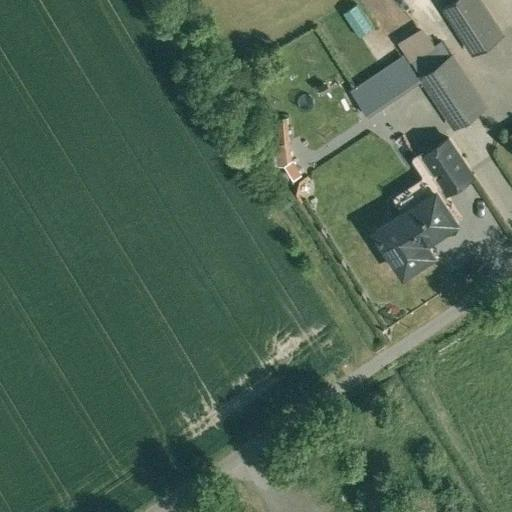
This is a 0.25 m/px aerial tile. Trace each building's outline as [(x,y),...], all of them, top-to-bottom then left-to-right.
[(471,0),(458,0),(440,13),(471,58),(498,39),(471,0)] [(343,11),(358,35),(371,27),(356,3),(343,11)] [(422,27),(349,73),(368,103),(407,78),(418,79),(450,57),(440,41),(433,45),(422,27)] [(450,57),(418,79),(454,131),(486,109),(450,57)] [(273,161),(290,161),(288,115),(276,116),(277,143),(272,143),(273,161)] [(438,189),(366,232),(389,270),(395,267),(403,281),(443,258),(434,244),(459,229),(441,199),(469,182),(446,145),(420,160),(438,189)]
